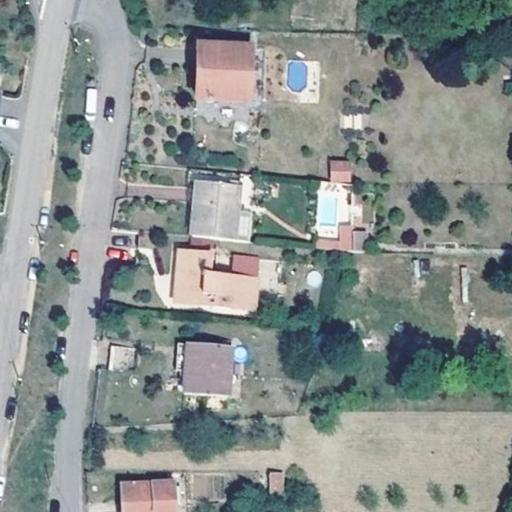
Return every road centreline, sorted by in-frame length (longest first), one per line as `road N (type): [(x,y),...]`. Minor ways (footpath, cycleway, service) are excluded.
road 1 (residential): [(101,0),(116,40),(117,87),(68,455),(73,511)]
road 2 (unclassified): [(0,370),(54,18)]
